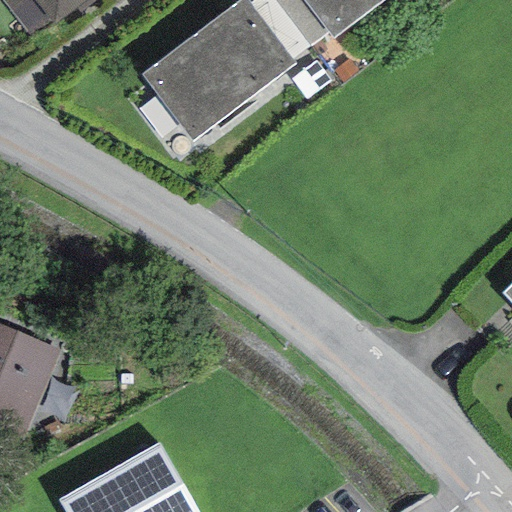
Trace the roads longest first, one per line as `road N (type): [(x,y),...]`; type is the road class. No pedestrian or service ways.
road 1 (residential): [(0,119),(166,216),(287,301),(486,486)]
road 2 (unclassified): [(0,107),(161,0)]
